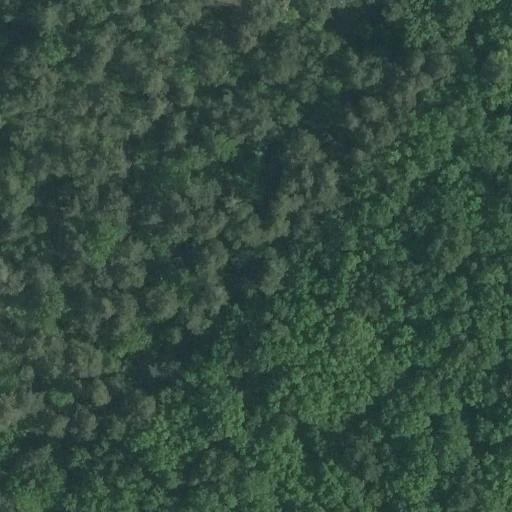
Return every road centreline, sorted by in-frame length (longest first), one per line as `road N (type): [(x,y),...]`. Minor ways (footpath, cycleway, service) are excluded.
road 1 (track): [(0,424),(75,416),(157,366),(238,286),(248,255)]
road 2 (track): [(248,255),(284,135),(344,37)]
